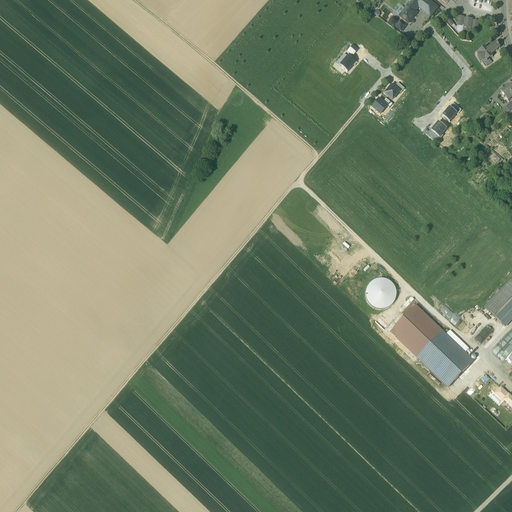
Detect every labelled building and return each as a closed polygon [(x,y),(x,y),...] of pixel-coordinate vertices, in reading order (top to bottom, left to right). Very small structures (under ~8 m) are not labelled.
[(413,3),(411,5),(409,3),(407,5),(415,11),(418,8),(420,9),(425,3),(421,0),(411,0),(412,0),(413,3)] [(437,8),(427,0),(425,3),(420,9),(430,17),(437,8)] [(404,9),(406,10),(401,17),(399,16),(409,24),(417,13),(415,11),(407,5),(404,9)] [(401,7),(396,14),(399,16),(401,17),(406,10),(404,9),(401,7)] [(472,19),(465,18),(464,19),(463,19),(464,17),(459,16),(457,26),(462,26),(463,26),(462,36),(470,37),(471,28),(472,21),(472,19)] [(454,24),(449,17),(445,20),(451,26),(454,24)] [(406,26),(399,21),(395,27),(401,32),(406,26)] [(487,49),(485,47),(486,47),(485,46),(484,46),(485,47),(480,50),(479,50),(480,50),(479,51),(480,51),(481,53),(479,55),(478,54),(478,55),(478,57),(480,60),(482,60),(482,61),(483,60),(485,58),(487,60),(486,60),(487,61),(487,60),(487,61),(488,60),(487,60),(489,59),(490,58),(492,57),(493,57),(492,57),(493,56),(492,56),(491,54),(493,52),(494,53),(494,52),(496,50),(497,50),(499,48),(500,48),(500,47),(499,46),(497,44),(498,44),(497,43),(496,43),(497,42),(496,42),(495,42),(496,42),(493,44),(492,44),(492,45),(490,47),(490,46),(489,47),(487,49)] [(353,57),(353,56),(358,50),(352,45),(347,52),(349,54),(352,56),(353,57)] [(347,73),(355,63),(350,59),(352,56),(349,54),(346,58),(344,56),(341,60),(343,61),(339,66),(347,73)] [(357,73),(361,67),(358,64),(352,71),(356,74),(357,73)] [(361,67),(357,73),(366,80),(372,73),(369,71),(369,70),(366,68),(363,65),(361,67)] [(509,83),(502,89),(503,89),(500,91),(502,94),(504,97),(505,97),(508,101),(511,97),(511,81),(510,83),(509,83)] [(400,94),(404,89),(397,83),(393,88),(399,92),(399,93),(400,94)] [(399,93),(399,92),(393,88),(391,85),(384,93),(392,100),(399,93)] [(379,115),(387,106),(382,102),(378,99),(371,108),(379,115)] [(389,108),(392,105),(385,99),(382,102),(387,106),(389,108)] [(511,101),(503,109),(506,113),(511,108),(511,101)] [(450,107),(443,115),(450,122),(457,113),(451,107),(450,107)] [(439,122),(432,131),(440,137),(447,129),(439,122)] [(440,137),(432,131),(427,136),(433,141),(435,138),(437,140),(440,137)] [(374,310),(392,307),(391,302),(396,301),(393,278),(369,282),(374,310)] [(511,279),(485,308),(503,326),(511,316),(511,279)] [(449,388),(474,362),(416,307),(391,333),(449,388)] [(504,400),(509,396),(501,388),(495,394),(503,401),(504,400)]
